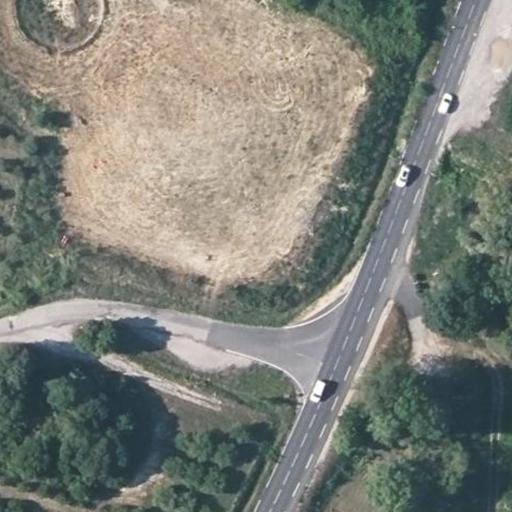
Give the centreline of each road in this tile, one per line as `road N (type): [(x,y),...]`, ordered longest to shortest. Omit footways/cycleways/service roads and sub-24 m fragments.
road 1 (tertiary): [(480,0),(334,366)]
road 2 (unclassified): [(0,322),(102,308),(334,366)]
road 3 (tertiary): [(334,366),(268,511)]
